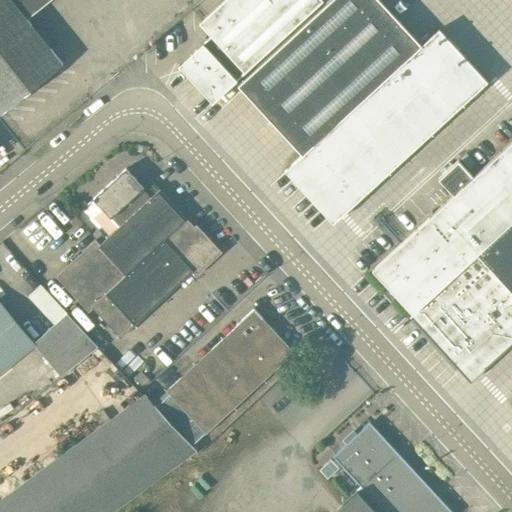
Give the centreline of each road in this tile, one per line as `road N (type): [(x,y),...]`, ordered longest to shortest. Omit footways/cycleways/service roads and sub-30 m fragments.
road 1 (unclassified): [(511,497),(163,107),(141,99),(116,108),(0,206)]
road 2 (unknown): [(0,439),(106,362)]
